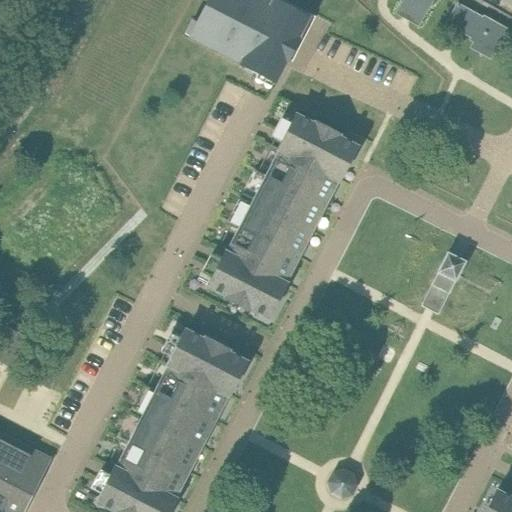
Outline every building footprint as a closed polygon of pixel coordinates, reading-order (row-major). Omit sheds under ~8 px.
[(207,0),(196,22),(206,28),(197,44),(238,65),(238,66),(239,67),(240,66),(273,83),(272,84),(274,85),(285,64),(286,65),(288,60),(299,39),(298,38),(308,18),(294,10),(277,1),(273,0),(271,0),(272,1),(270,0),(207,0)] [(402,0),(395,13),(417,26),(431,0),(402,0)] [(482,19),(457,5),(446,23),(472,38),(470,40),(474,42),(471,47),(489,58),(492,52),(496,54),(508,31),(483,17),(482,19)] [(104,86),(136,97),(148,62),(117,51),(104,86)] [(224,252),(206,288),(225,297),(224,299),(249,312),(250,310),(268,319),(286,285),(284,284),(336,183),(337,183),(356,146),(338,137),(339,135),(314,122),(313,124),(295,115),(276,152),(277,153),(226,252),(224,252)] [(437,273),(429,289),(438,293),(446,297),(455,280),(457,275),(463,264),(464,261),(460,259),(456,257),(452,255),(446,252),(436,272),(437,273)] [(7,327),(0,340),(0,362),(11,369),(27,338),(7,327)] [(114,467),(95,503),(113,511),(168,511),(176,499),(174,498),(226,397),(227,397),(246,362),(227,352),(228,351),(203,338),(202,339),(184,330),(166,366),(167,366),(115,468),(114,467)] [(65,358),(44,347),(29,377),(49,388),(65,358)] [(0,511),(22,511),(24,508),(40,476),(49,458),(0,432),(0,511)] [(352,496),(355,493),(357,488),(357,483),(356,478),(353,474),(349,472),(344,471),(339,471),(335,473),(332,476),(329,480),(329,485),(329,489),(331,493),(334,496),(338,499),(343,499),(347,499),(352,496)] [(511,511),(511,498),(496,491),(484,511),(511,511)]
